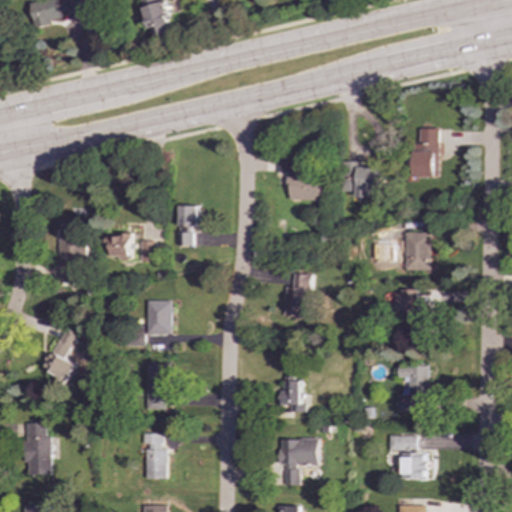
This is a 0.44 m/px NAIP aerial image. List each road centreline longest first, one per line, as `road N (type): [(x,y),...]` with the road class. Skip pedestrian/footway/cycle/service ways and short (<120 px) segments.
road 1 (primary): [(0,156),(511,37)]
road 2 (residential): [(482,511),(492,0)]
road 3 (primary): [(488,0),(0,112)]
road 4 (residential): [(226,511),(229,343),(243,219),(244,154),(233,102)]
road 5 (residential): [(0,340),(22,255),(4,112)]
